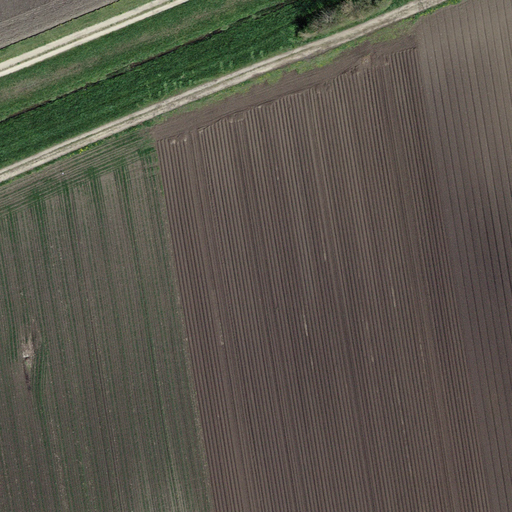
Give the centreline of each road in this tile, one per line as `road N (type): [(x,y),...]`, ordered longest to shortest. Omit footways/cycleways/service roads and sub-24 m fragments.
road 1 (track): [(0,173),(429,0)]
road 2 (track): [(0,70),(169,0)]
